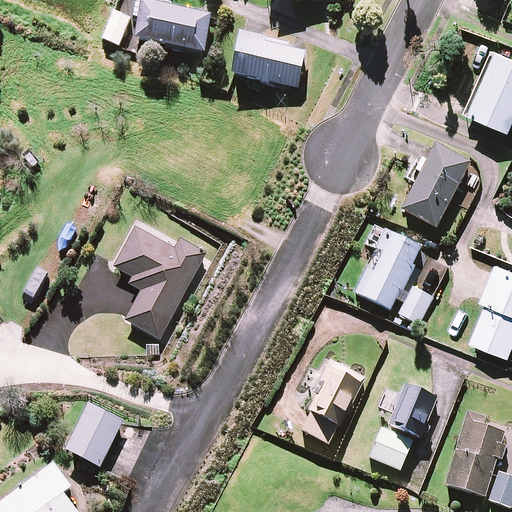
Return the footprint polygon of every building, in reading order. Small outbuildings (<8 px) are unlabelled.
[(211,17),(144,6),(138,44),(204,55),(211,17)] [(130,21),(114,15),(103,42),(119,48),(130,21)] [(305,52),(241,41),(234,79),(298,91),(305,52)] [(511,131),(511,61),(498,55),(470,117),(510,136),(511,131)] [(469,167),(435,150),(403,214),(437,231),(469,167)] [(175,251),(135,230),(114,270),(135,281),(131,288),(142,294),(126,324),(160,342),(205,257),(179,243),(175,251)] [(422,251),(386,233),(355,295),(392,313),(422,251)] [(511,273),(499,268),(484,305),(489,307),(473,346),(509,361),(511,354),(511,273)] [(433,300),(414,290),(400,317),(419,327),(433,300)] [(364,380),(326,361),(318,375),(309,370),(301,386),(320,396),(301,432),(330,447),(364,380)] [(437,401),(406,389),(402,397),(387,391),(380,408),(395,415),(390,427),(421,440),(437,401)] [(123,425),(90,408),(67,453),(100,470),(123,425)] [(446,488),(485,500),(496,462),(502,464),(507,449),(501,447),(507,426),(468,415),(446,488)] [(413,444),(382,431),(370,460),(400,473),(413,444)] [(0,511),(76,511),(64,495),(71,490),(53,467),(0,506),(0,511)] [(511,507),(511,479),(498,475),(489,503),(511,510),(511,507)]
